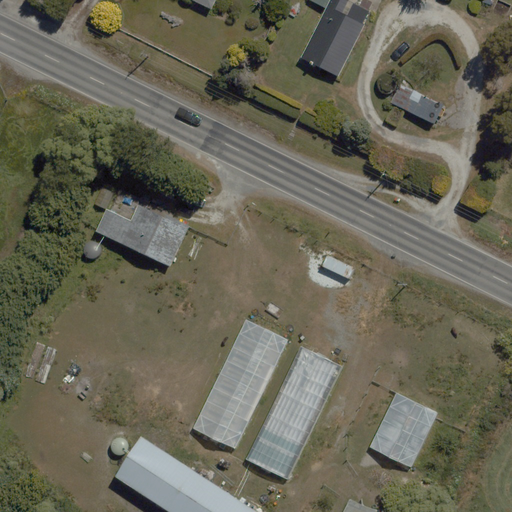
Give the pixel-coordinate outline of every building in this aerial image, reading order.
[(185,0),(209,12),(214,0),(185,0)] [(299,62),(341,81),(374,11),(351,0),(312,0),(310,7),(322,12),(299,62)] [(438,110),(402,89),(392,105),(429,126),(438,110)] [(134,225),(104,211),(95,231),(172,267),(192,225),(145,203),(134,225)] [(295,231),(256,245),(270,282),(308,267),(295,231)] [(345,365),(298,344),(246,465),(292,486),(345,365)] [(441,412),(392,390),(366,449),(415,471),(441,412)] [(256,511),(144,439),(115,484),(158,511),(256,511)] [(380,511),(349,498),(342,511),(380,511)]
